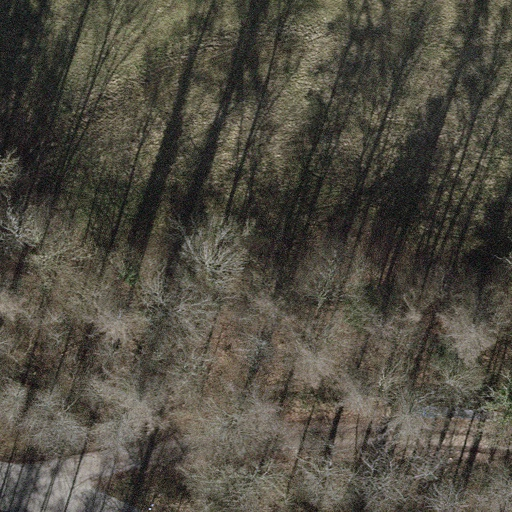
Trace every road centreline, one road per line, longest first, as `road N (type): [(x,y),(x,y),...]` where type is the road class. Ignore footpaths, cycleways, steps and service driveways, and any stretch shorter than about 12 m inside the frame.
road 1 (track): [(84,489),(114,462),(511,425)]
road 2 (tertiary): [(0,469),(84,489),(124,511)]
